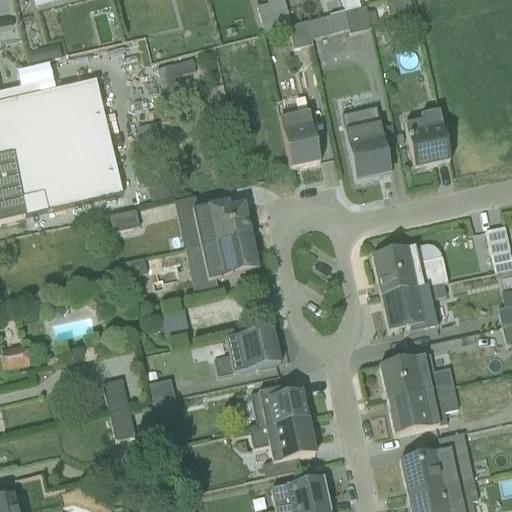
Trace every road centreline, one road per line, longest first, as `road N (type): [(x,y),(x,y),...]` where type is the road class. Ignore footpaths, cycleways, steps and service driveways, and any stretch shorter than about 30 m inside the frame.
road 1 (residential): [(333,237),(315,219),(284,227),(275,249),(297,345),(332,366)]
road 2 (residential): [(333,237),(511,200)]
road 3 (residential): [(332,366),(363,511)]
road 4 (residential): [(332,366),(352,330),(333,237)]
